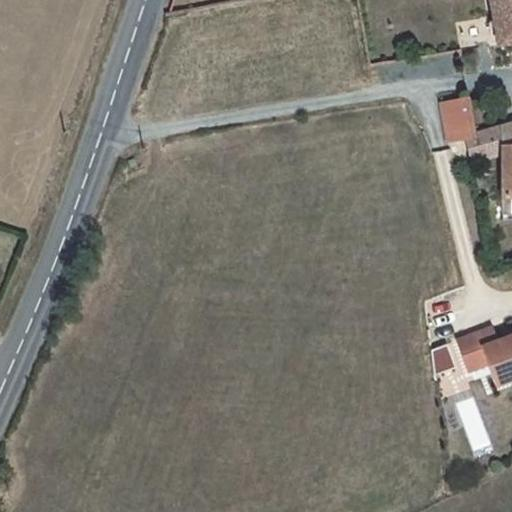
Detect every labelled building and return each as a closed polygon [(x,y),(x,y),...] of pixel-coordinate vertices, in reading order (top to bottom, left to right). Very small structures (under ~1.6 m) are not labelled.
[(511,0),(488,0),(497,48),(511,45),(511,0)] [(468,99),(440,103),(447,142),(466,136),(474,134),(468,99)] [(474,134),(466,136),(470,150),(472,160),(502,153),(501,146),(505,146),(504,126),(489,130),(474,134)] [(502,153),(501,199),(511,198),(511,145),(505,146),(501,146),(502,153)] [(511,337),(497,344),(491,329),(458,343),(469,373),(488,366),(496,388),(511,381),(511,380),(510,376),(511,375),(511,337)] [(450,344),(430,350),(437,374),(457,368),(450,344)]
